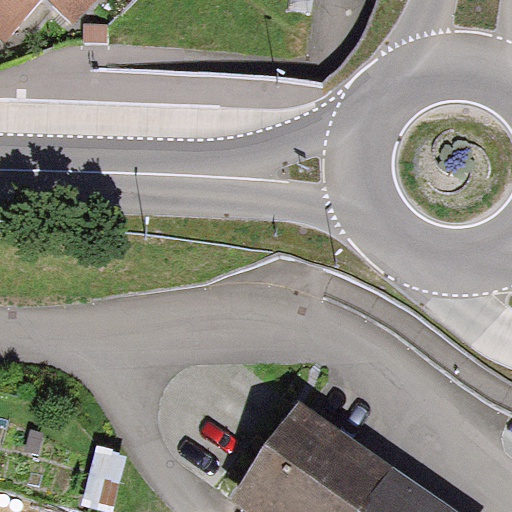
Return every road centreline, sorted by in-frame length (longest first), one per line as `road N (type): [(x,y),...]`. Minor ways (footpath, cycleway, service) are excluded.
road 1 (residential): [(511,484),(336,338),(291,321),(0,334)]
road 2 (primary): [(357,169),(0,168)]
road 3 (track): [(340,10),(335,51),(344,71),(310,261),(291,321)]
road 4 (primary): [(357,169),(369,215),(402,250),(448,266),(499,256)]
road 5 (primary): [(422,76),(369,122),(357,169)]
